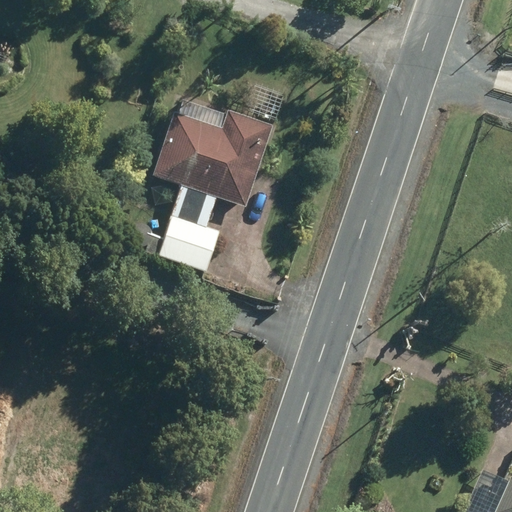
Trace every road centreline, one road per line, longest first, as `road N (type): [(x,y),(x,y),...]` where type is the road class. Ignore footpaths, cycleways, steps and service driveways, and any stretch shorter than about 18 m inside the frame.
road 1 (tertiary): [(445,0),(272,511)]
road 2 (unknown): [(338,315),(0,206)]
